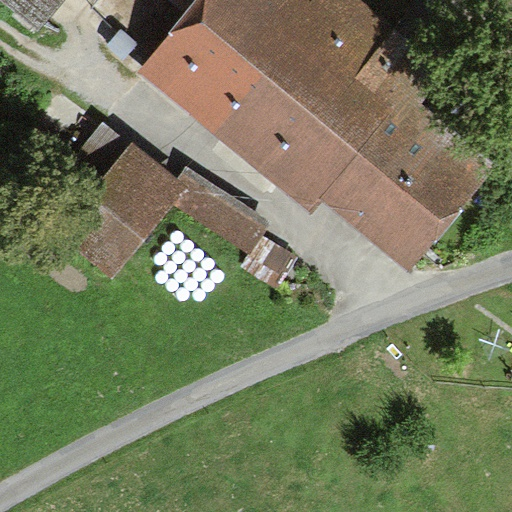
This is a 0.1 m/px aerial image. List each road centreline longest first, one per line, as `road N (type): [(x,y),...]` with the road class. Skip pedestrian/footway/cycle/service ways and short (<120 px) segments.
road 1 (residential): [(511,265),(196,396),(0,499)]
road 2 (track): [(401,306),(80,70),(0,23)]
